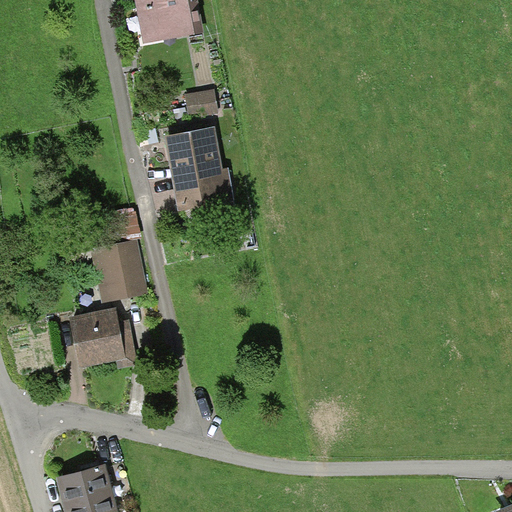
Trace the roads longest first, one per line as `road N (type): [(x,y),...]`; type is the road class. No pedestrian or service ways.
road 1 (residential): [(103,0),(187,404),(184,440)]
road 2 (residential): [(184,440),(279,465),(511,469)]
road 3 (residential): [(18,416),(66,410),(184,440)]
